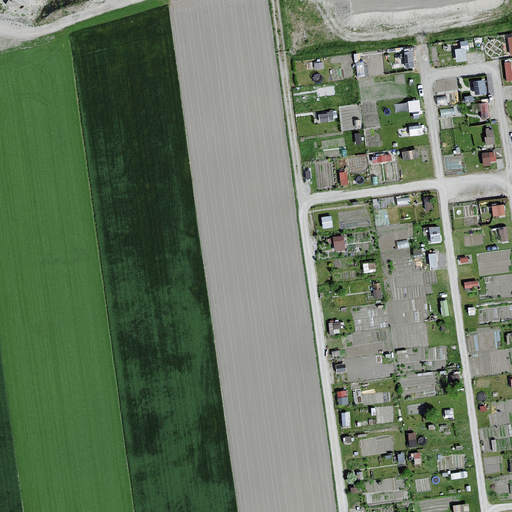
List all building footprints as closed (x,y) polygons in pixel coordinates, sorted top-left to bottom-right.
[(415,65),(414,48),(405,48),(406,66),(415,65)] [(487,77),(473,78),(474,93),(487,92),(487,77)] [(482,115),(490,115),(489,99),(480,100),(482,115)] [(320,111),(321,119),(335,118),(334,110),(320,111)] [(485,128),(486,142),(496,140),(494,127),(485,128)] [(493,203),(493,214),(506,214),(506,202),(493,203)] [(323,216),(324,225),(332,225),(332,215),(323,216)] [(428,241),(442,240),(441,224),(427,225),(428,241)] [(495,226),(496,240),(509,239),(508,225),(495,226)] [(346,248),(345,233),(335,234),(336,249),(346,248)] [(437,251),(430,251),(431,265),(438,264),(437,251)] [(455,511),(470,511),(469,501),(454,502),(455,511)]
